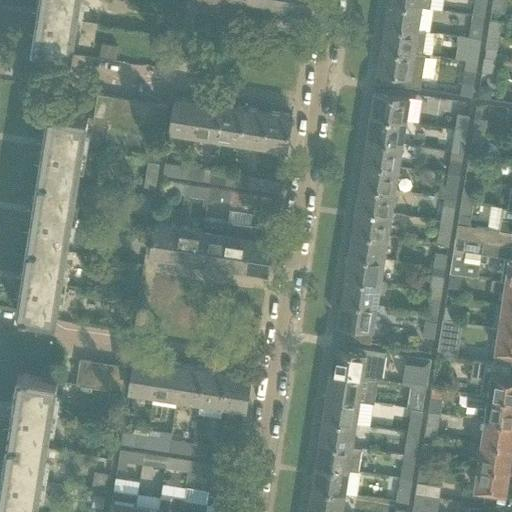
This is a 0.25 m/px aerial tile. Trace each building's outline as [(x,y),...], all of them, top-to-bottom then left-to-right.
[(73,54),(81,0),(41,0),(34,47),(38,49),(37,50),(45,52),(45,50),(73,54)] [(262,0),(262,5),(285,8),(285,0),(262,0)] [(285,0),(285,8),(309,12),(310,0),(285,0)] [(390,0),(386,23),(418,28),(422,5),(390,0)] [(481,0),(474,0),(472,13),(484,15),(486,1),(481,0)] [(493,0),(491,10),(503,12),(504,0),(493,0)] [(489,19),(487,34),(498,36),(500,21),(489,19)] [(386,23),(383,46),(414,51),(422,53),(426,30),(418,28),(386,23)] [(469,36),(469,37),(480,39),(480,38),(482,25),(471,23),(469,36)] [(487,34),(482,57),(494,59),(498,36),(487,34)] [(458,45),(456,58),(477,61),(480,39),(469,37),(458,35),(456,45),(458,45)] [(414,51),(383,46),(379,70),(383,71),(381,81),(421,87),(426,54),(414,51)] [(494,59),(482,57),(480,72),(491,74),(494,59)] [(464,69),(462,85),(473,87),(475,71),(464,69)] [(479,85),(477,97),(490,99),(491,90),(488,86),(479,85)] [(376,91),(372,115),(406,120),(410,96),(376,91)] [(97,93),(93,117),(105,119),(105,118),(109,95),(97,93)] [(109,95),(105,118),(107,118),(107,121),(118,123),(122,98),(110,96),(109,95)] [(171,130),(195,134),(200,100),(176,96),(171,130)] [(118,123),(130,125),(134,99),(122,98),(118,123)] [(130,125),(142,127),(146,101),(134,99),(130,125)] [(195,134),(218,138),(223,104),(200,100),(195,134)] [(142,127),(153,129),(157,103),(146,101),(142,127)] [(157,103),(153,129),(165,130),(169,105),(157,103)] [(218,138),(241,141),(246,108),(223,104),(218,138)] [(241,141),(264,145),(269,111),(246,108),(241,141)] [(39,177),(78,183),(89,116),(61,112),(61,110),(54,109),(54,111),(50,110),(39,177)] [(269,111),(264,145),(287,149),(293,115),(269,111)] [(457,113),(455,128),(462,129),(465,129),(467,115),(457,113)] [(372,115),(368,138),(403,143),(406,120),(372,115)] [(473,130),(472,131),(483,133),(484,133),(486,120),(485,120),(474,118),(473,130)] [(454,136),(452,151),(460,152),(461,152),(464,138),(454,136)] [(368,138),(365,161),(399,166),(403,143),(368,138)] [(470,141),(468,154),(480,156),(482,142),(470,141)] [(468,154),(466,168),(478,170),(480,156),(468,154)] [(450,160),(448,174),(458,175),(460,161),(450,160)] [(148,161),(146,173),(157,175),(158,163),(148,161)] [(365,161),(361,184),(396,189),(399,166),(365,161)] [(165,163),(164,173),(175,174),(177,175),(178,175),(180,165),(178,165),(165,163)] [(188,166),(187,177),(202,179),(204,169),(188,166)] [(235,173),(233,184),(249,187),(250,176),(235,173)] [(28,244),(67,251),(78,183),(39,177),(28,244)] [(257,188),(272,191),(274,180),(259,177),(257,188)] [(465,178),(461,200),(473,202),(476,180),(465,178)] [(171,182),(170,193),(184,195),(186,184),(171,182)] [(440,185),(438,196),(454,198),(457,184),(447,182),(446,186),(440,185)] [(361,184),(357,207),(392,212),(396,189),(361,184)] [(194,185),(192,196),(208,198),(208,197),(210,187),(194,185)] [(221,189),(219,199),(231,201),(233,191),(221,189)] [(240,203),(255,205),(257,194),(242,192),(240,203)] [(257,194),(255,205),(269,208),(271,197),(257,194)] [(458,223),(470,225),(473,202),(461,200),(458,223)] [(228,221),(221,265),(245,269),(252,224),(255,205),(240,203),(234,202),(231,221),(228,221)] [(442,206),(440,220),(451,221),(453,207),(442,206)] [(357,207),(354,230),(388,235),(392,212),(357,207)] [(458,223),(456,236),(511,244),(511,208),(508,207),(504,207),(500,230),(458,223)] [(132,214),(130,223),(139,225),(141,225),(142,225),(147,226),(149,217),(143,216),(132,214)] [(198,261),(221,265),(228,221),(205,217),(203,229),(198,261)] [(152,253),(175,257),(180,225),(157,222),(152,253)] [(252,224),(245,269),(268,272),(273,240),(258,238),(260,226),(252,224)] [(175,257),(198,261),(203,229),(180,225),(175,257)] [(354,230),(350,253),(385,258),(388,235),(354,230)] [(439,230),(437,243),(447,245),(450,231),(439,230)] [(509,257),(505,280),(511,281),(511,244),(456,236),(450,272),(462,273),(478,276),(481,253),(509,257)] [(56,318),(67,251),(28,244),(17,312),(22,313),(22,315),(29,316),(29,314),(56,318)] [(435,252),(433,266),(444,268),(447,253),(435,252)] [(350,253),(347,276),(381,281),(385,258),(350,253)] [(450,272),(447,286),(459,288),(462,273),(450,272)] [(431,275),(429,289),(441,291),(443,277),(431,275)] [(347,276),(343,299),(378,304),(381,281),(347,276)] [(492,279),(491,289),(503,291),(503,292),(502,303),(511,304),(511,281),(505,281),(492,279)] [(428,297),(426,312),(437,314),(440,299),(428,297)] [(378,304),(343,299),(339,323),(342,323),(339,338),(372,343),(378,304)] [(511,304),(502,303),(498,327),(511,328),(511,304)] [(445,306),(443,318),(454,320),(456,308),(445,306)] [(437,314),(425,312),(422,336),(434,338),(437,314)] [(443,318),(437,354),(456,357),(458,345),(451,344),(451,340),(454,320),(443,318)] [(511,328),(498,327),(495,351),(511,353),(511,328)] [(335,348),(331,372),(363,377),(380,380),(385,351),(342,344),(341,349),(335,348)] [(131,390),(154,394),(160,360),(136,357),(131,390)] [(77,384),(89,386),(93,360),(81,359),(77,384)] [(475,359),(472,380),(482,382),(480,395),(511,399),(511,374),(509,375),(511,364),(491,361),(475,359)] [(89,386),(101,388),(105,362),(93,360),(89,386)] [(154,394),(177,398),(183,364),(160,360),(154,394)] [(101,388),(113,390),(117,364),(105,362),(101,388)] [(418,362),(415,385),(423,386),(424,387),(426,387),(430,364),(428,364),(424,363),(418,362)] [(117,364),(113,390),(125,392),(129,366),(117,364)] [(183,364),(177,398),(200,402),(206,368),(183,364)] [(200,402),(198,414),(221,418),(223,405),(229,371),(206,368),(200,402)] [(252,375),(229,371),(223,405),(247,409),(252,375)] [(48,447),(58,380),(30,375),(30,373),(23,372),(23,374),(18,373),(8,441),(48,447)] [(331,372),(328,395),(359,400),(363,377),(331,372)] [(411,385),(407,408),(408,408),(411,408),(421,410),(422,410),(426,387),(424,387),(423,386),(415,385),(412,385),(411,385)] [(486,407),(484,419),(511,423),(511,399),(470,393),(468,405),(486,407)] [(328,395),(324,418),(355,423),(359,400),(328,395)] [(431,397),(429,412),(439,413),(441,400),(442,399),(431,397)] [(425,433),(425,435),(436,436),(436,435),(439,413),(429,412),(425,433)] [(410,416),(408,431),(413,432),(414,432),(416,433),(417,433),(418,433),(421,418),(410,416)] [(324,418),(320,441),(352,446),(355,423),(324,418)] [(511,423),(484,419),(481,442),(511,447),(511,423)] [(73,421),(70,434),(83,436),(85,423),(73,421)] [(123,431),(121,443),(146,447),(149,429),(147,429),(146,435),(123,431)] [(149,429),(146,447),(169,451),(171,440),(172,433),(149,429)] [(408,431),(404,454),(413,456),(414,456),(415,456),(418,433),(417,433),(416,433),(414,432),(413,432),(408,431)] [(171,440),(169,451),(183,453),(185,442),(171,440)] [(21,511),(37,511),(48,447),(8,441),(0,490),(0,508),(2,509),(2,511),(9,511),(9,510),(21,511)] [(320,441),(316,464),(348,469),(358,471),(362,448),(352,446),(347,445),(320,441)] [(478,460),(477,466),(509,471),(511,451),(511,447),(481,442),(478,460)] [(194,443),(192,454),(206,456),(207,446),(194,443)] [(423,444),(421,457),(430,459),(431,459),(432,459),(434,446),(433,446),(423,444)] [(215,458),(229,460),(231,449),(217,447),(215,458)] [(128,449),(126,462),(141,464),(143,451),(128,449)] [(152,454),(150,465),(166,468),(167,456),(152,454)] [(175,457),(173,469),(188,471),(190,460),(175,457)] [(421,457),(415,494),(440,497),(442,485),(428,483),(432,459),(431,459),(430,459),(421,457)] [(200,461),(198,472),(212,475),(214,464),(200,461)] [(402,462),(400,477),(410,479),(411,479),(414,464),(413,464),(409,463),(402,462)] [(214,464),(212,475),(227,477),(228,466),(214,464)] [(316,464),(313,487),(344,492),(357,494),(361,471),(348,469),(316,464)] [(509,471),(477,466),(473,489),(486,492),(506,494),(509,471)] [(95,472),(93,484),(105,486),(107,474),(95,472)] [(396,500),(407,502),(410,486),(409,486),(406,485),(399,484),(396,500)] [(313,487),(309,510),(320,511),(341,511),(344,492),(313,487)] [(109,511),(134,511),(137,492),(113,488),(109,511)] [(137,493),(134,511),(157,511),(160,497),(137,493)] [(160,497),(157,511),(181,511),(184,500),(184,497),(161,494),(160,497)] [(415,494),(412,511),(437,511),(438,505),(440,497),(415,494)] [(94,495),(92,506),(103,508),(104,497),(94,495)] [(206,511),(207,504),(184,500),(181,511),(206,511)]
